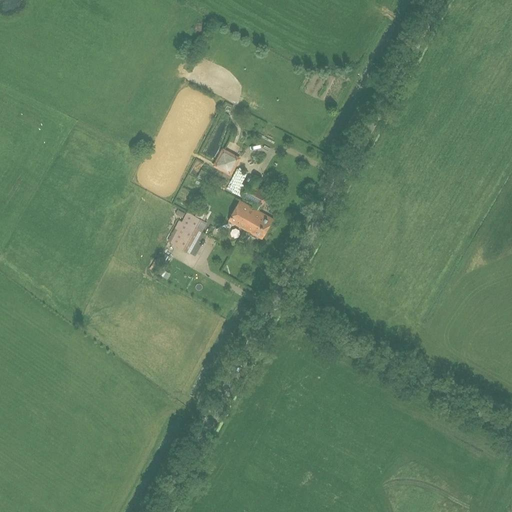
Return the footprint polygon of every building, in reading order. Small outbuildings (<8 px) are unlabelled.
[(222,148),(213,166),(231,176),(241,158),(222,148)] [(224,180),(202,170),(199,176),(221,186),(224,180)] [(243,196),(262,206),(269,194),(257,187),(261,180),(254,176),(250,183),(243,196)] [(251,219),(257,210),(241,200),(229,221),(245,230),(251,219)] [(195,216),(189,212),(172,243),(190,253),(207,222),(204,221),(209,212),(200,207),(195,216)] [(274,219),(257,210),(251,219),(245,230),(262,240),(274,219)]
